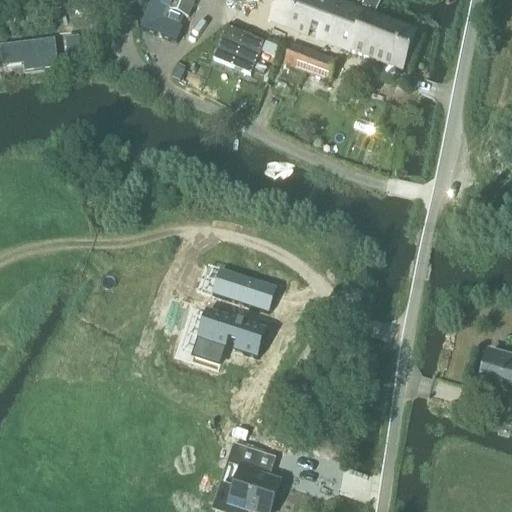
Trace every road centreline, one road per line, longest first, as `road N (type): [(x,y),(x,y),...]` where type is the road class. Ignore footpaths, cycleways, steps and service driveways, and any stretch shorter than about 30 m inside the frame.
road 1 (unclassified): [(382,511),(409,334),(484,0)]
road 2 (track): [(0,263),(29,249),(203,234),(281,253),(355,325),(409,334)]
